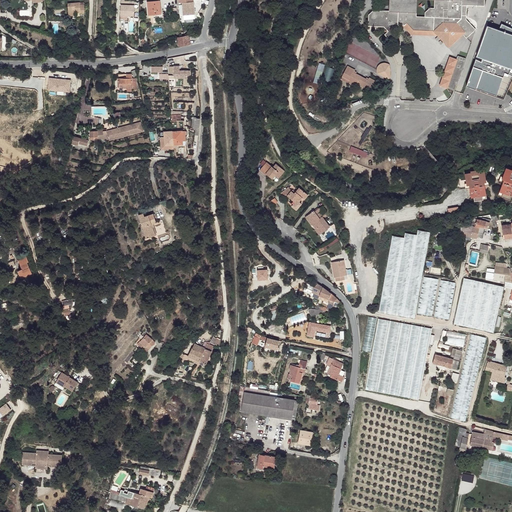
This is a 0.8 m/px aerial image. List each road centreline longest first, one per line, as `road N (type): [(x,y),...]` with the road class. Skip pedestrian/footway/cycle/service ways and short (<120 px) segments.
road 1 (tertiary): [(231,45),(229,75),(246,129),(243,203),(270,249),(331,292),(353,328),(354,382),(335,511)]
road 2 (unclassified): [(203,45),(225,331),(169,506)]
road 3 (unknown): [(511,238),(470,240),(449,326),(358,310)]
road 4 (tertiary): [(203,45),(152,56),(0,62)]
